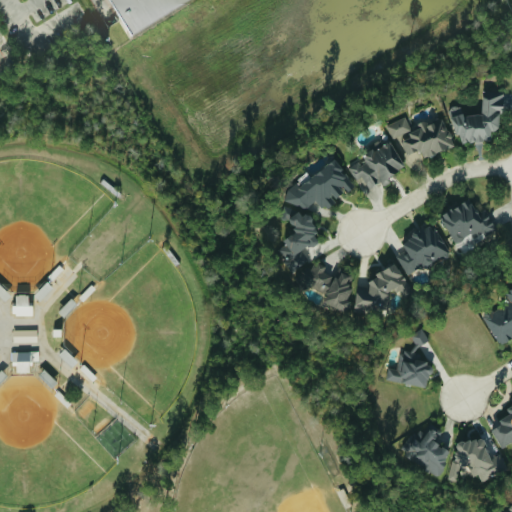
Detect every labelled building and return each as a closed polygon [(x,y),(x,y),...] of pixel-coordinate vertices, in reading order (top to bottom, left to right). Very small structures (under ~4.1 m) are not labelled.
[(187,0),(109,0),(127,32),(187,0)] [(482,115),(462,117),(461,107),(451,108),(455,146),(490,142),(489,132),(499,131),(497,112),(505,111),(503,94),(480,96),(482,115)] [(454,145),(442,118),(427,125),(426,122),(411,129),(405,117),(386,126),(392,140),(398,137),(410,164),(454,145)] [(365,192),(380,181),(382,184),(406,167),(387,142),(373,153),(371,149),(358,158),(360,160),(348,169),(365,192)] [(438,217),(455,247),(493,227),(485,213),(479,216),(470,200),(438,217)] [(408,277),(449,254),(432,224),(400,242),(405,251),(396,256),(408,277)] [(321,303),(342,313),(353,290),(348,288),(353,276),(341,271),(337,279),(323,273),(326,266),(311,259),(300,283),(325,294),(321,303)] [(364,316),(387,302),(384,298),(397,290),(402,297),(411,291),(396,265),(350,292),(364,316)] [(498,344),(511,336),(511,287),(504,292),(509,301),(482,315),(498,344)] [(30,293),(13,294),(14,315),(31,315),(30,293)] [(426,388),(431,363),(419,360),(425,333),(415,331),(411,351),(402,349),(398,369),(388,366),(385,379),(426,388)] [(14,372),(29,372),(28,360),(25,360),(24,353),(18,353),(18,360),(14,360),(14,372)] [(511,442),(511,401),(504,406),(508,413),(497,419),(499,423),(490,428),(501,446),(511,441),(511,442)] [(449,451),(432,439),(437,432),(429,426),(418,441),(410,435),(399,450),(437,477),(448,462),(443,459),(449,451)] [(508,471),(501,453),(498,454),(488,453),(482,439),(474,437),(465,441),(455,439),(448,479),(457,481),(459,469),(468,465),(471,475),(479,476),(481,481),(508,471)]
